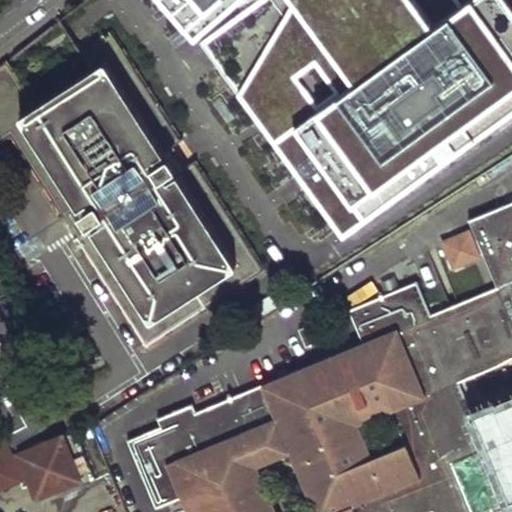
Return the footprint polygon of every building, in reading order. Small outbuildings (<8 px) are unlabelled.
[(170,0),(199,33),(236,0),(299,0),(358,83),(299,126),(362,213),(367,221),(511,115),(511,0),(436,0),(431,3),(428,0),(170,0)] [(343,231),(362,213),(299,126),(358,83),(299,0),(236,0),(199,33),(343,231)] [(79,49),(29,81),(82,164),(130,241),(181,322),(261,270),(194,161),(175,173),(161,151),(180,140),(111,29),(79,49)] [(7,58),(0,63),(0,122),(8,135),(41,189),(82,164),(29,81),(23,85),(7,58)] [(82,164),(41,189),(59,217),(77,205),(90,226),(72,238),(89,263),(130,241),(82,164)] [(180,511),(477,511),(502,501),(506,511),(511,511),(511,191),(458,216),(486,282),(420,311),(405,278),(337,309),(352,345),(184,419),(180,411),(145,426),(148,434),(115,448),(143,511),(151,511),(176,502),(180,511)] [(457,227),(448,231),(459,256),(468,252),(457,227)] [(432,237),(443,262),(459,256),(448,231),(432,237)] [(130,241),(89,263),(142,348),(181,322),(130,241)] [(287,332),(294,350),(315,341),(307,323),(287,332)] [(79,435),(24,458),(33,477),(37,485),(42,498),(84,479),(87,486),(100,479),(79,435)] [(0,444),(0,480),(4,490),(25,480),(16,462),(6,442),(0,444)] [(16,462),(25,480),(33,477),(24,458),(16,462)] [(477,511),(506,511),(502,501),(477,511)]
